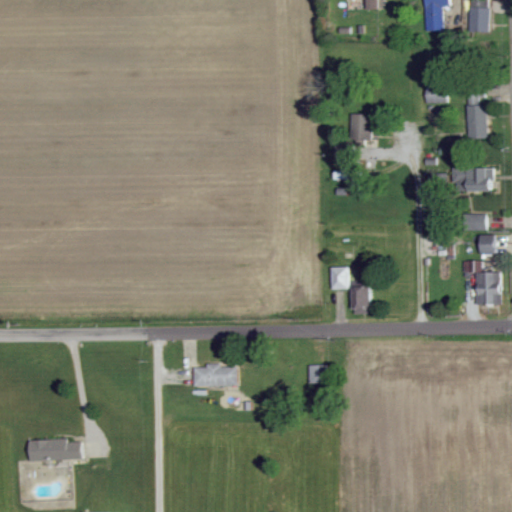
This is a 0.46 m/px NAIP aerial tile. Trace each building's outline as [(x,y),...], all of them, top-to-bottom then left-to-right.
[(369,0),(370,10),(380,9),(380,0),(369,0)] [(427,0),(429,32),(447,31),(446,7),(453,7),(452,0),(427,0)] [(492,31),(492,0),(473,0),(473,31),(492,31)] [(450,85),(429,86),(429,104),(451,103),(450,85)] [(470,105),(471,139),(491,138),(491,105),(470,105)] [(376,140),(375,114),(354,114),(355,141),(376,140)] [(457,167),(456,191),(496,192),(497,168),(457,167)] [(490,214),(470,213),(469,230),(490,230),(490,214)] [(484,254),(499,254),(498,234),(483,235),(484,254)] [(504,273),(485,273),(485,261),(466,261),(466,273),(480,273),(481,306),(504,305),(504,273)] [(352,267),(334,268),(335,289),(352,289),(352,267)] [(355,287),(355,314),(374,314),(373,286),(355,287)] [(241,386),(241,367),(225,367),(225,365),(197,366),(197,387),(241,386)] [(312,366),(312,384),(330,383),(330,365),(312,366)] [(32,440),(33,462),(85,460),(85,442),(71,443),(70,439),(32,440)]
